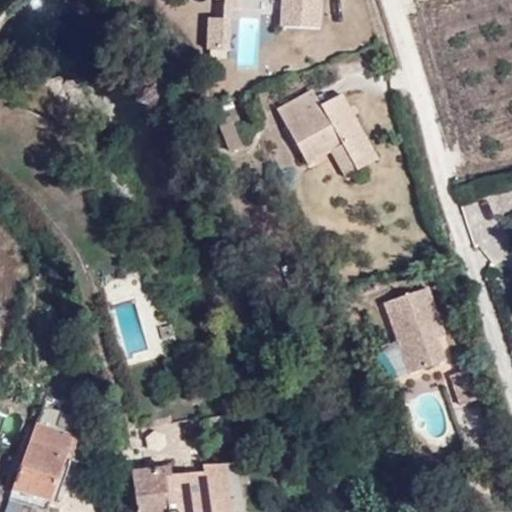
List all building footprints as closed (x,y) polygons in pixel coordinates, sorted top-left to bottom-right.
[(237,0),(238,3),(226,2),(226,22),(211,22),(210,53),(231,54),(232,11),(244,11),(243,0),(237,0)] [(216,0),(217,2),(226,2),(238,3),(237,0),(284,0),(283,29),(322,30),(323,0),(216,0)] [(323,108),(315,93),(302,100),(310,115),(323,108)] [(310,115),(302,100),(279,112),(309,166),(331,154),(344,146),(353,163),(374,150),(344,97),(323,108),(310,115)] [(232,118),(218,124),(231,155),(245,147),(232,118)] [(380,160),(374,150),(353,163),(344,146),(331,154),(346,179),(380,160)] [(435,329),(442,327),(428,290),(386,305),(412,376),(447,362),(439,340),(435,329)] [(446,338),(442,327),(435,329),(439,340),(446,338)] [(471,369),(452,377),(462,407),(481,400),(471,369)] [(45,414),(42,426),(74,436),(78,424),(45,414)] [(74,436),(42,426),(36,424),(14,490),(50,502),(74,436)] [(231,511),(228,493),(223,465),(203,467),(204,472),(173,476),(171,466),(131,472),(136,511),(231,511)] [(46,511),(50,502),(14,490),(11,498),(28,504),(28,506),(45,511),(46,511)]
